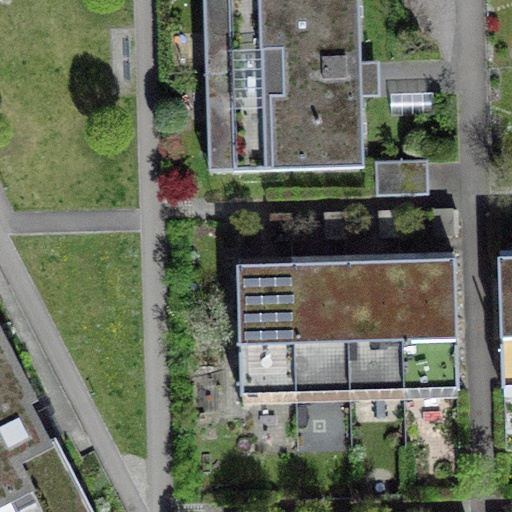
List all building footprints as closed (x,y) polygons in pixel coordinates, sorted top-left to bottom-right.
[(364,168),(359,0),(228,0),(233,172),(364,168)] [(379,165),(380,194),(425,193),(424,163),(379,165)] [(501,390),(511,389),(511,259),(498,260),(501,390)] [(400,262),(404,392),(459,390),(455,261),(400,262)] [(350,394),(404,392),(400,262),(346,264),(350,394)] [(296,395),(350,394),(346,264),(292,265),(296,395)] [(240,397),(296,395),(292,265),(236,267),(240,397)] [(35,400),(0,330),(0,511),(92,511),(55,439),(45,444),(25,404),(35,400)]
